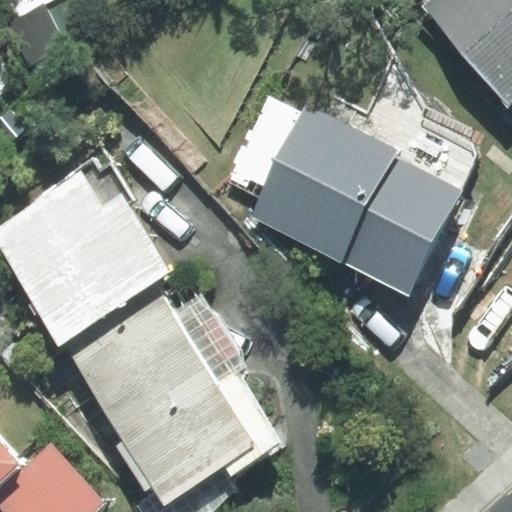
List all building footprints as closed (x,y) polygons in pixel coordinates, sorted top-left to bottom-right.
[(0,0),(0,6),(8,24),(48,5),(59,0),(0,0)] [(511,82),(511,0),(447,0),(442,5),(511,82)] [(48,5),(8,24),(30,69),(69,50),(48,5)] [(139,54),(163,32),(143,11),(119,33),(139,54)] [(319,114),(280,95),(238,183),(277,200),(269,218),(447,301),(495,197),(428,166),(431,159),(321,108),(319,114)] [(194,511),(198,511),(294,445),(186,290),(198,282),(113,162),(8,235),(80,339),(74,342),(146,444),(138,449),(171,496),(179,490),(194,511)] [(34,378),(47,365),(21,338),(7,351),(34,378)] [(0,511),(5,511),(53,468),(0,411),(0,511)]
